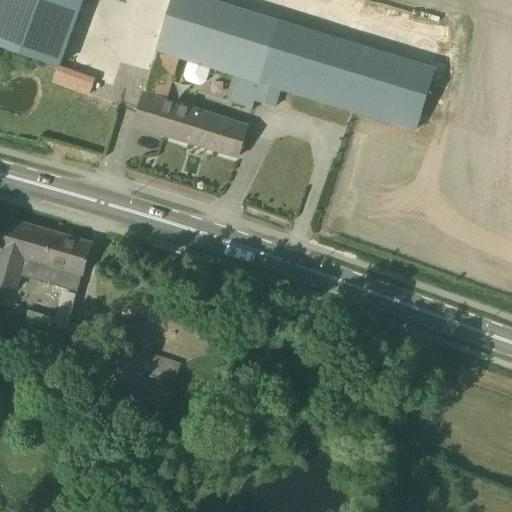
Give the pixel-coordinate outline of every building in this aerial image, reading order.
[(0,0),(0,44),(59,66),(83,0),(0,0)] [(179,58),(189,61),(238,75),(230,102),(253,109),(256,101),(276,108),(281,89),(418,131),(434,77),(277,29),(279,24),(199,0),(172,0),(166,20),(165,20),(150,70),(174,78),(179,58)] [(63,67),(59,66),(54,82),(90,95),(95,79),(63,67)] [(238,157),(248,125),(143,94),(134,126),(238,157)] [(0,285),(17,290),(21,275),(78,291),(91,244),(7,219),(0,248),(0,285)] [(83,359),(92,327),(69,321),(77,295),(62,291),(55,318),(28,310),(19,342),(83,359)] [(166,410),(181,365),(121,345),(105,389),(166,410)]
